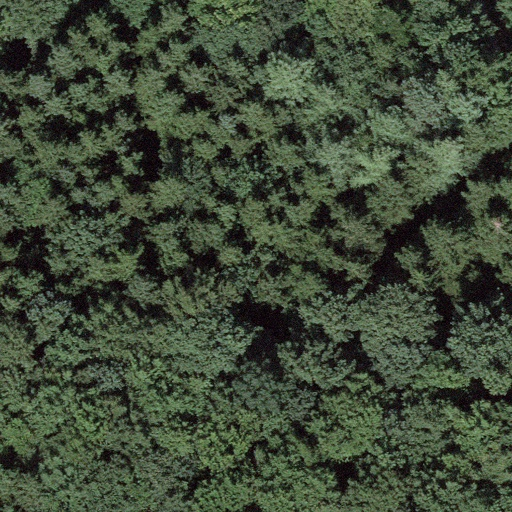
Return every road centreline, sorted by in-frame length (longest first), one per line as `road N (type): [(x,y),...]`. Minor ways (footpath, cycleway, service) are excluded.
road 1 (track): [(454,0),(495,116),(511,138)]
road 2 (track): [(107,0),(0,77)]
